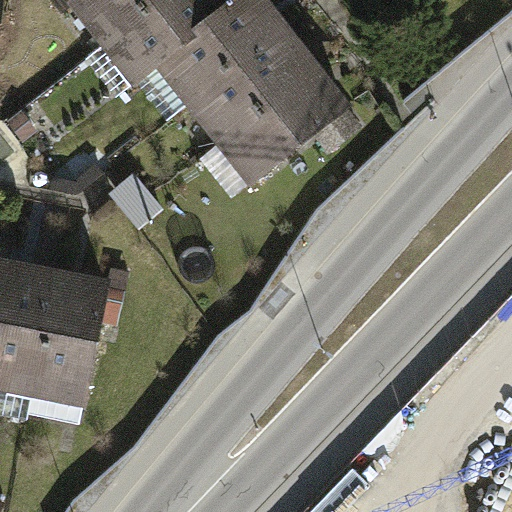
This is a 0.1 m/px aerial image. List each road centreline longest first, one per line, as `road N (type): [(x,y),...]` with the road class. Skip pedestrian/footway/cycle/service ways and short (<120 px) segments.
road 1 (secondary): [(511,96),(152,511)]
road 2 (secondary): [(222,511),(511,212)]
